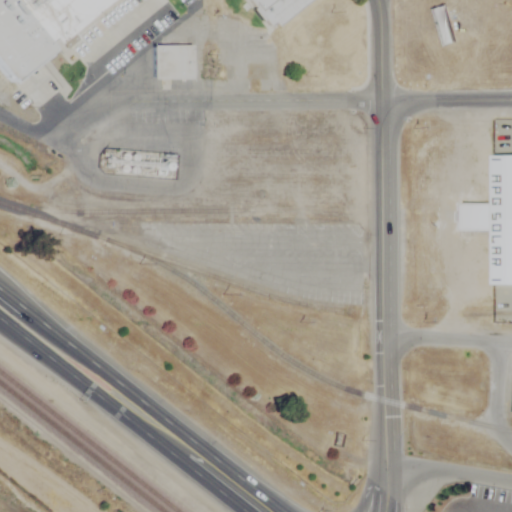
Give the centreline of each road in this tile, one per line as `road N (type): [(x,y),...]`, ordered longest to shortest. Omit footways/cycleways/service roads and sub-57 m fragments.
road 1 (residential): [(0,120),(64,139),(129,102),(511,100)]
road 2 (residential): [(383,511),(376,0)]
road 3 (primary): [(208,467),(193,439),(0,287)]
road 4 (primary): [(0,315),(178,457),(208,467)]
road 5 (track): [(511,343),(381,335)]
